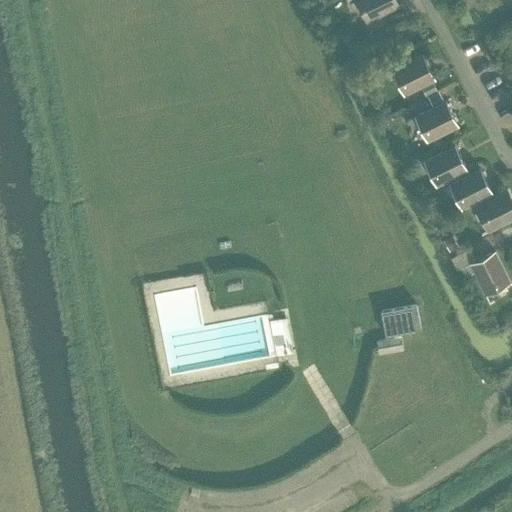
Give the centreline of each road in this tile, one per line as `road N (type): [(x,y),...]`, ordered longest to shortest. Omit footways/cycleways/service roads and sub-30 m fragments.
road 1 (residential): [(511,157),(426,0)]
road 2 (residential): [(383,511),(511,427)]
